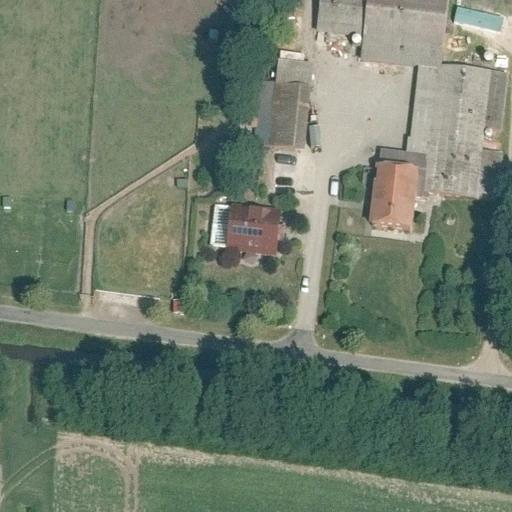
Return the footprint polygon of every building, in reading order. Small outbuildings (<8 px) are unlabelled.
[(439,79),(447,2),(427,0),(320,0),(316,37),(366,43),(363,69),(439,79)] [(262,89),(254,156),(304,161),(314,76),(280,73),(278,91),(262,89)] [(509,87),(439,79),(426,200),(496,208),(500,166),(482,164),(484,142),(503,144),(509,87)] [(429,167),(381,162),(379,181),(372,180),(366,235),(411,240),(415,203),(424,204),(429,167)] [(284,215),(221,208),(215,248),(279,256),(284,215)]
